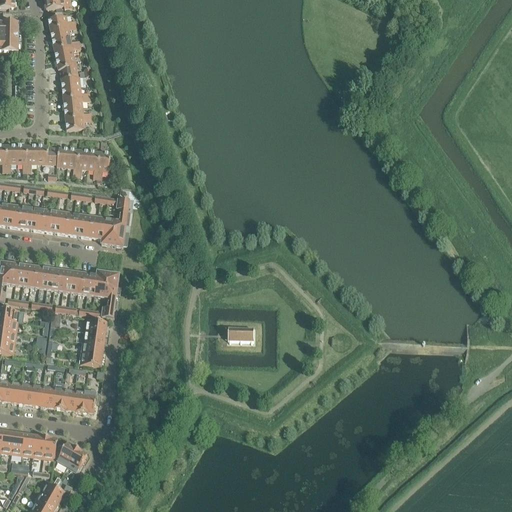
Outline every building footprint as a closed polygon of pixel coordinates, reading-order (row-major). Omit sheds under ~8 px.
[(0,0),(0,11),(15,11),(15,1),(0,0)] [(69,0),(61,0),(44,4),(46,14),(64,10),(65,13),(72,11),(72,9),(70,3),(69,0)] [(50,32),(76,28),(75,24),(68,25),(66,19),(48,23),(50,32)] [(0,55),(2,56),(10,56),(18,56),(18,27),(14,27),(10,27),(2,27),(0,27),(0,55)] [(76,28),(50,32),(52,43),(70,39),(69,34),(77,32),(76,28)] [(52,43),(54,53),(80,48),(79,44),(71,45),(70,39),(52,43)] [(56,63),(74,59),(73,54),(81,52),(80,48),(54,53),(56,63)] [(77,70),(74,59),(56,63),(58,74),(60,73),(77,70)] [(77,70),(60,73),(62,92),(81,90),(80,80),(79,80),(77,70)] [(81,90),(62,92),(63,103),(90,100),(89,96),(82,97),(81,90)] [(90,100),(63,103),(64,113),(83,111),(82,105),(90,104),(90,100)] [(83,111),(64,113),(65,123),(92,121),(91,116),(84,117),(83,111)] [(92,121),(65,123),(67,134),(85,132),(85,125),(92,125),(92,121)] [(16,168),(17,149),(7,149),(6,175),(11,176),(11,168),(16,168)] [(17,149),(16,168),(23,168),(22,176),(27,176),(27,149),(17,149)] [(37,168),(37,149),(27,149),(27,176),(31,176),(31,168),(37,168)] [(57,168),(59,152),(48,151),(48,150),(37,149),(37,168),(57,168)] [(59,152),(57,168),(57,170),(67,171),(69,153),(59,152)] [(69,153),(67,171),(74,172),(73,179),(76,180),(79,154),(69,153)] [(87,173),(89,155),(79,154),(76,180),(81,180),(82,173),(87,173)] [(97,182),(99,156),(89,155),(87,173),(94,174),(93,182),(97,182)] [(97,182),(101,183),(102,175),(108,176),(110,157),(99,156),(97,182)] [(129,204),(118,203),(117,213),(128,214),(129,204)] [(0,229),(7,230),(9,210),(0,208),(0,229)] [(21,212),(9,210),(7,230),(18,232),(21,212)] [(30,233),(33,213),(21,212),(18,232),(30,233)] [(42,235),(45,215),(33,213),(30,233),(42,235)] [(57,217),(45,215),(42,235),(54,237),(57,217)] [(66,238),(69,218),(57,217),(54,237),(66,238)] [(78,240),(81,220),(69,218),(66,238),(78,240)] [(93,222),(81,220),(78,240),(90,242),(93,222)] [(102,243),(105,223),(93,222),(90,242),(102,243)] [(102,243),(101,248),(112,249),(115,225),(105,223),(102,243)] [(115,225),(112,249),(122,251),(123,249),(127,249),(129,237),(125,236),(126,226),(115,225)] [(0,275),(0,286),(10,288),(13,268),(1,266),(0,275)] [(13,268),(10,288),(22,290),(25,270),(13,268)] [(37,271),(25,270),(22,290),(34,292),(37,271)] [(37,271),(34,292),(46,293),(49,273),(37,271)] [(61,275),(49,273),(46,293),(58,295),(61,275)] [(61,275),(58,295),(70,297),(73,276),(61,275)] [(97,280),(94,300),(105,301),(108,277),(97,275),(97,280)] [(85,278),(73,276),(70,297),(82,298),(85,278)] [(108,277),(105,301),(115,303),(115,301),(118,301),(121,281),(118,281),(119,278),(108,277)] [(85,278),(82,298),(94,300),(97,280),(85,278)] [(103,311),(102,321),(112,322),(114,313),(103,311)] [(0,323),(18,326),(23,327),(24,316),(19,315),(0,312),(0,313),(0,323)] [(0,334),(16,337),(18,326),(0,323),(0,334)] [(86,324),(84,335),(105,338),(106,332),(105,331),(105,327),(86,324)] [(254,346),(254,333),(228,332),(228,339),(228,345),(254,346)] [(0,345),(15,347),(16,337),(0,334),(0,345)] [(84,335),(83,346),(102,349),(103,345),(104,345),(105,338),(84,335)] [(0,356),(13,359),(15,347),(0,345),(0,356)] [(83,346),(81,357),(102,360),(103,353),(102,353),(102,349),(83,346)] [(100,366),(101,366),(102,360),(81,357),(80,368),(99,371),(100,366)] [(26,366),(26,369),(27,369),(26,373),(34,374),(34,370),(35,367),(26,366)] [(0,383),(0,404),(3,405),(4,404),(8,404),(10,385),(0,383)] [(10,385),(8,404),(11,405),(11,406),(18,407),(21,386),(10,385)] [(21,386),(18,407),(25,408),(25,407),(29,407),(32,388),(21,386)] [(53,391),(50,410),(54,411),(54,412),(61,413),(64,392),(64,388),(54,386),(53,391)] [(32,388),(29,407),(33,408),(33,409),(39,410),(42,389),(32,388)] [(42,389),(39,410),(46,411),(46,410),(50,410),(53,391),(42,389)] [(64,392),(61,413),(68,414),(68,413),(72,413),(74,394),(64,392)] [(74,394),(72,413),(76,414),(75,415),(82,416),(85,395),(74,394)] [(85,395),(82,416),(89,417),(89,416),(94,416),(95,407),(98,407),(99,397),(85,395)] [(3,437),(0,456),(11,458),(14,437),(7,436),(7,438),(3,437)] [(14,437),(11,458),(22,459),(24,440),(20,440),(21,438),(14,437)] [(24,440),(22,459),(32,461),(35,440),(28,439),(28,441),(24,440)] [(35,440),(32,461),(43,462),(46,441),(39,440),(39,442),(36,442),(36,440),(35,440)] [(46,441),(43,462),(53,463),(54,464),(55,453),(56,453),(57,445),(52,444),(53,442),(46,441)] [(55,453),(54,464),(67,471),(77,453),(71,449),(70,451),(66,449),(62,457),(56,453),(55,453)] [(77,453),(67,471),(79,478),(84,469),(81,468),(86,460),(82,458),(83,456),(77,453)] [(41,496),(59,507),(62,501),(61,500),(63,496),(46,486),(41,496)] [(63,493),(69,496),(72,491),(66,488),(63,493)] [(35,506),(46,511),(53,511),(54,511),(55,511),(59,507),(41,496),(35,506)]
